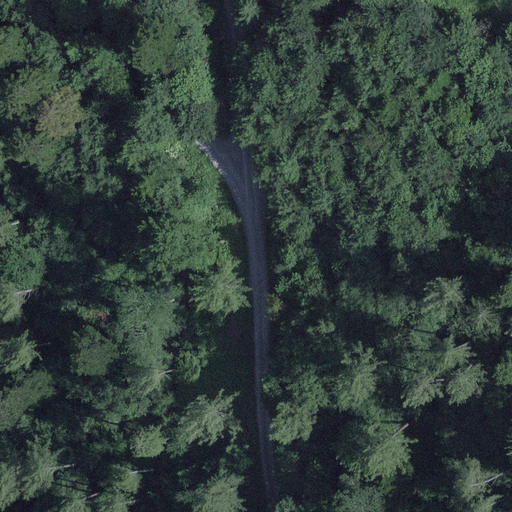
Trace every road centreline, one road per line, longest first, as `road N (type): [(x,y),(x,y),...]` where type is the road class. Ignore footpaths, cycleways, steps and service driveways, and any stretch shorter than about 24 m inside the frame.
road 1 (track): [(281,511),(266,383),(264,246),(238,160),(246,101),(232,0)]
road 2 (track): [(238,160),(180,110),(107,0)]
